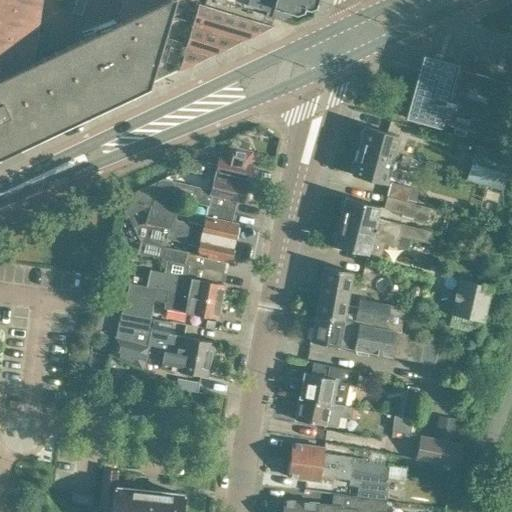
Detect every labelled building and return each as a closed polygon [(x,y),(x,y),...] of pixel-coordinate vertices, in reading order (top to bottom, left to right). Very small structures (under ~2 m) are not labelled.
[(147,86),(173,0),(130,0),(121,31),(67,57),(22,78),(32,0),(0,0),(0,154),(21,145),(147,86)] [(31,0),(24,54),(0,50),(0,114),(6,112),(2,103),(141,36),(152,0),(31,0)] [(247,0),(246,6),(272,14),(271,17),(283,20),(287,19),(289,13),(296,15),(303,12),(305,9),(309,10),(316,8),(317,3),(307,0),(247,0)] [(273,26),(213,8),(198,4),(178,71),(273,26)] [(511,83),(457,68),(458,68),(457,67),(458,64),(422,54),(418,72),(407,114),(503,139),(507,126),(511,127),(511,83)] [(361,139),(358,150),(392,160),(399,136),(364,126),(363,130),(360,132),(359,136),(361,139)] [(511,154),(500,151),(477,145),(467,179),(503,189),(511,154)] [(251,151),(228,146),(225,158),(219,157),(217,165),(191,159),(180,165),(181,168),(209,174),(210,173),(214,174),(215,171),(231,175),(230,179),(246,182),(250,164),(248,164),(251,151)] [(352,163),(350,168),(352,171),(351,174),(386,184),(392,160),(358,150),(355,161),(352,163)] [(402,154),(400,162),(409,164),(411,157),(402,154)] [(242,201),(246,182),(230,179),(231,175),(215,171),(214,174),(210,173),(209,174),(206,188),(164,178),(157,181),(155,193),(180,199),(207,205),(231,211),(234,199),(242,201)] [(157,181),(118,199),(119,202),(120,203),(123,209),(127,215),(150,204),(145,221),(232,242),(236,224),(229,222),(231,211),(207,205),(205,215),(204,215),(201,224),(176,218),(180,199),(155,193),(157,181)] [(410,188),(391,183),(388,196),(407,200),(410,188)] [(431,208),(407,200),(388,196),(385,209),(427,222),(431,208)] [(339,220),(410,238),(429,242),(432,231),(377,217),(380,207),(344,197),(344,200),(341,202),(339,208),(341,210),(339,220)] [(410,238),(339,220),(335,232),(333,234),(331,240),(333,243),(332,245),(379,258),(384,243),(408,249),(410,238)] [(228,261),(232,242),(145,221),(145,222),(132,226),(140,241),(138,253),(184,263),(186,251),(165,246),(167,238),(197,245),(195,253),(228,261)] [(217,282),(219,270),(200,266),(200,267),(198,278),(150,269),(148,279),(135,276),(133,282),(221,300),(225,284),(217,282)] [(348,296),(352,276),(352,271),(325,266),(320,290),(348,296)] [(491,285),(458,277),(450,312),(452,313),(448,327),(473,333),(476,319),(481,320),(483,320),(491,285)] [(218,318),(221,300),(133,282),(130,282),(130,283),(129,282),(122,310),(150,316),(154,296),(165,298),(164,307),(218,318)] [(346,304),(348,296),(320,290),(316,314),(418,334),(420,326),(402,323),(405,307),(358,298),(357,307),(346,304)] [(150,317),(150,316),(122,310),(121,311),(120,320),(119,320),(116,336),(148,344),(148,345),(155,347),(209,358),(213,341),(150,329),(153,317),(150,317)] [(316,314),(311,340),(338,345),(420,361),(425,335),(418,334),(316,314)] [(145,357),(148,345),(148,344),(116,336),(114,335),(109,353),(142,367),(145,357)] [(148,345),(145,357),(153,358),(153,360),(161,361),(160,366),(177,369),(206,375),(209,358),(155,347),(148,345)] [(329,366),(326,377),(304,373),(299,397),(332,403),(332,402),(345,405),(349,384),(355,385),(358,371),(329,366)] [(351,418),(353,407),(353,406),(345,405),(332,402),(332,403),(299,397),(296,419),(337,426),(339,416),(351,418)] [(410,432),(412,419),(394,416),(392,429),(410,432)] [(436,421),(434,436),(454,440),(457,425),(436,421)] [(459,466),(463,443),(420,435),(415,458),(459,466)] [(291,444),(289,459),(335,464),(388,477),(389,465),(353,459),(353,456),(324,452),(324,448),(291,444)] [(289,459),(287,477),(320,482),(321,475),(350,479),(359,481),(357,496),(386,499),(388,480),(388,477),(335,464),(289,459)] [(117,470),(116,470),(103,468),(99,507),(104,508),(103,511),(182,511),(184,494),(115,487),(117,470)] [(384,511),(386,499),(357,496),(333,493),(332,506),(284,500),(282,511),(384,511)]
